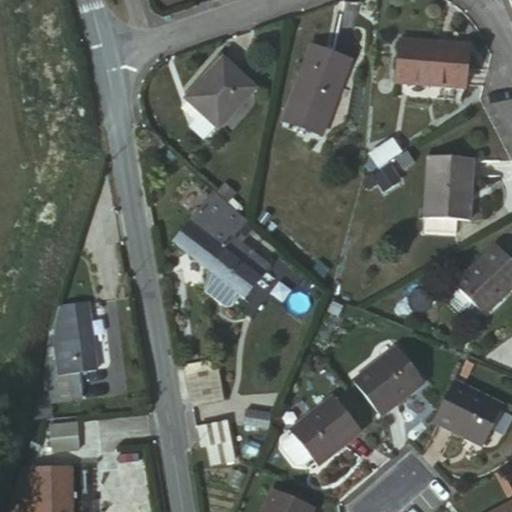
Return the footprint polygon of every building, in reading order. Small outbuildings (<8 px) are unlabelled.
[(473,95),(476,53),(404,47),(400,89),(473,95)] [(290,121),(332,134),(349,78),(308,64),(290,121)] [(198,116),(213,132),(215,135),(255,97),(227,66),(186,103),(189,106),(198,116)] [(181,113),(191,123),(198,116),(189,106),(181,113)] [(198,145),(213,132),(198,116),(191,123),(184,129),(198,145)] [(290,121),(283,144),(325,156),(332,134),(290,121)] [(376,167),(400,151),(390,137),(366,153),(376,167)] [(470,240),(485,180),(437,167),(422,228),(470,240)] [(241,237),(246,231),(215,203),(193,228),(226,256),(241,237)] [(226,256),(193,228),(177,247),(211,275),(226,256)] [(253,247),(241,237),(226,256),(262,287),(272,274),(249,253),(253,247)] [(481,320),(490,328),(511,306),(511,262),(504,254),(460,299),(463,302),(454,311),(454,316),(467,328),(473,329),(481,320)] [(262,287),(226,256),(211,275),(246,305),(262,287)] [(233,310),(242,301),(211,275),(207,294),(213,298),(228,311),(233,310)] [(213,298),(216,318),(228,311),(213,298)] [(106,377),(106,368),(101,324),(99,312),(74,315),(69,328),(63,328),(61,352),(62,373),(64,382),(106,377)] [(195,384),(220,380),(213,341),(188,344),(195,384)] [(426,386),(397,350),(355,385),(384,421),(426,386)] [(487,458),(510,422),(462,392),(440,429),(487,458)] [(224,405),(198,410),(200,426),(206,425),(227,423),(224,405)] [(320,473),(363,438),(335,405),(293,439),(295,442),(285,450),(285,455),(298,472),(304,473),(314,465),(320,473)] [(227,423),(206,425),(209,447),(230,444),(227,423)] [(59,456),(86,454),(84,424),(57,426),(59,456)] [(79,511),(80,471),(38,472),(37,511),(79,511)] [(37,511),(38,472),(27,472),(16,511),(37,511)] [(473,511),(491,504),(483,487),(454,500),(459,511),(473,511)] [(311,511),(279,499),(273,511),(311,511)]
